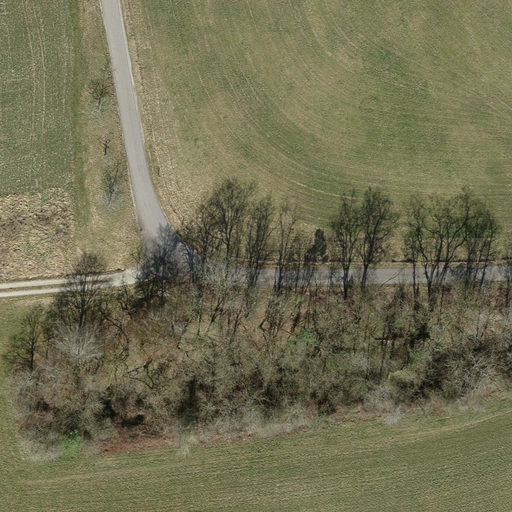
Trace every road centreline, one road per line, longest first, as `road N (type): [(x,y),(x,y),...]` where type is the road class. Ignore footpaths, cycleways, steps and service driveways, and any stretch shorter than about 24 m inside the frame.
road 1 (track): [(511,272),(233,273),(181,259)]
road 2 (track): [(181,259),(150,204),(109,0)]
road 3 (track): [(181,259),(135,277),(0,289)]
